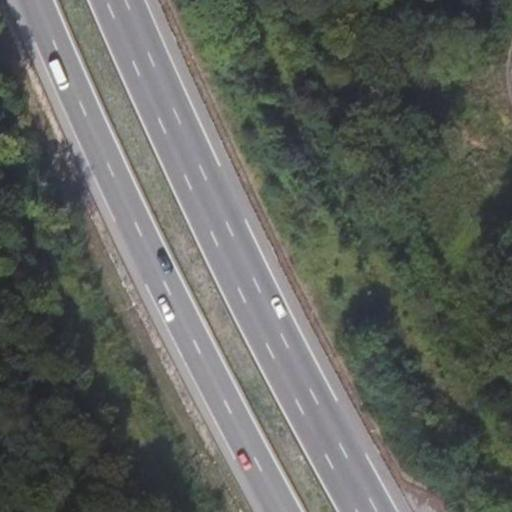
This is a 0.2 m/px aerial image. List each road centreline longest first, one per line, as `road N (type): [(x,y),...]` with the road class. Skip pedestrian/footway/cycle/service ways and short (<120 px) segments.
road 1 (trunk): [(367,511),(164,110),(118,0)]
road 2 (trunk): [(34,0),(192,354),(278,511)]
road 3 (track): [(203,511),(0,95)]
